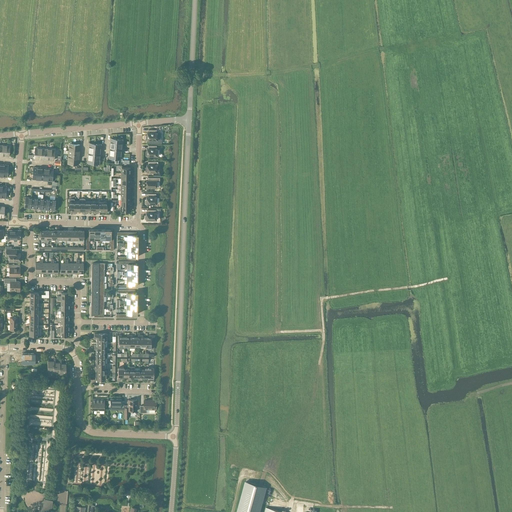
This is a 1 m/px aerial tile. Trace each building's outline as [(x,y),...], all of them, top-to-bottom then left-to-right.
[(150,129),(150,132),(148,132),(148,135),(146,135),(146,139),(158,139),(158,133),(157,133),(157,129),(149,129),(150,129)] [(10,146),(0,144),(0,155),(9,156),(10,146)] [(80,144),(69,144),(69,154),(79,154),(80,144)] [(146,150),(146,155),(158,155),(158,148),(157,148),(157,145),(149,145),(150,145),(150,148),(148,148),(148,151),(146,150)] [(45,149),(35,148),(34,158),(44,159),(45,149)] [(55,150),(45,149),(44,159),(54,160),(55,150)] [(79,154),(69,154),(68,164),(78,164),(79,154)] [(158,165),(158,161),(149,161),(150,161),(150,164),(147,164),(147,167),(146,167),(146,171),(157,171),(157,165),(158,165)] [(147,180),(147,187),(157,187),(157,181),(160,181),(160,177),(149,177),(150,177),(150,180),(149,180),(147,180)] [(145,199),(145,203),(157,203),(157,196),(156,196),(156,193),(148,193),(149,193),(149,196),(147,196),(147,199),(145,199)] [(145,219),(156,219),(157,213),(156,212),(156,209),(148,209),(149,209),(149,212),(147,212),(147,215),(145,214),(145,219)] [(95,239),(95,229),(89,229),(89,232),(87,232),(86,249),(90,249),(89,249),(89,240),(91,239),(95,239)] [(111,232),(111,229),(106,229),(105,239),(109,239),(111,241),(111,249),(110,249),(113,249),(114,232),(113,232),(113,233),(111,232)] [(20,231),(18,231),(10,231),(10,230),(7,230),(7,234),(5,234),(5,241),(8,241),(8,239),(13,239),(13,240),(14,240),(16,240),(17,240),(17,239),(20,239),(20,231)] [(118,235),(118,234),(126,235),(128,236),(128,240),(138,240),(138,234),(135,234),(135,232),(118,232),(118,235)] [(13,262),(20,262),(20,253),(17,253),(17,250),(6,250),(6,257),(9,257),(8,261),(13,261),(13,262)] [(137,257),(137,251),(128,251),(128,255),(126,256),(119,256),(119,259),(134,259),(134,257),(137,257)] [(127,269),(137,269),(137,263),(134,263),(134,261),(119,261),(118,264),(119,264),(119,263),(126,263),(127,265),(127,269)] [(20,276),(20,267),(17,267),(17,264),(8,264),(8,267),(9,267),(9,276),(20,276)] [(19,291),(20,281),(16,281),(16,278),(4,278),(4,282),(10,283),(10,291),(19,291)] [(137,286),(137,280),(127,280),(127,284),(126,285),(118,285),(118,284),(118,288),(134,288),(134,285),(137,286)] [(127,298),(137,298),(137,292),(134,292),(134,290),(118,289),(118,293),(118,292),(126,292),(127,294),(127,298)] [(103,316),(103,307),(91,307),(91,314),(94,314),(94,316),(103,316)] [(136,314),(137,309),(127,309),(127,312),(125,314),(117,314),(117,313),(116,313),(116,316),(116,317),(134,317),(134,316),(133,316),(133,314),(136,314)] [(105,342),(106,342),(107,333),(94,333),(94,338),(96,338),(96,341),(105,342)] [(146,346),(145,346),(145,348),(154,348),(154,335),(149,335),(149,337),(146,337),(146,346)] [(38,363),(39,357),(35,357),(35,353),(21,353),(21,363),(35,364),(35,363),(38,363)] [(145,368),(145,369),(145,378),(148,378),(148,380),(154,380),(154,368),(145,368)] [(104,413),(104,399),(92,399),(92,409),(100,409),(100,413),(104,413)] [(108,400),(108,409),(110,409),(110,407),(120,407),(120,409),(124,409),(124,407),(124,405),(124,401),(121,401),(121,399),(110,399),(110,400),(108,400)] [(132,400),(128,400),(128,408),(124,407),(124,419),(129,419),(129,411),(133,411),(137,411),(137,400),(132,399),(132,400)] [(140,413),(142,413),(142,414),(144,414),(144,413),(146,413),(146,409),(149,409),(149,413),(155,413),(155,405),(156,405),(156,400),(150,400),(150,401),(144,400),(143,406),(140,406),(140,413)] [(258,511),(266,487),(246,481),(246,482),(237,511),(258,511)] [(47,511),(52,508),(52,500),(44,499),(39,504),(38,511),(47,511)]
